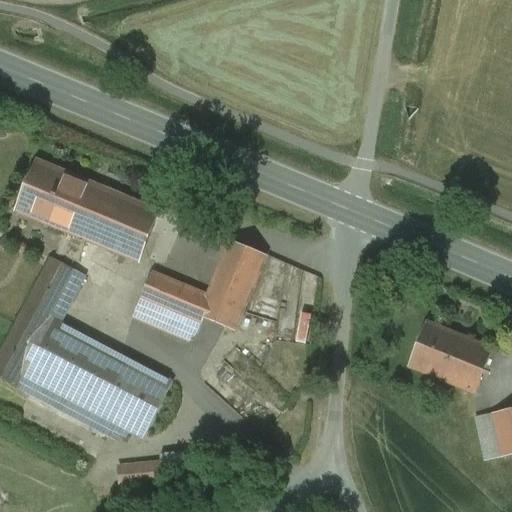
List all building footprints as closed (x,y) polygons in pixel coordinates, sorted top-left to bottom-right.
[(160,214),(37,162),(16,212),(65,232),(88,242),(140,263),(160,214)] [(88,242),(65,232),(56,255),(79,265),(88,242)] [(267,257),(229,242),(207,297),(152,274),(133,319),(190,342),(199,318),(236,333),(267,257)] [(85,277),(52,259),(0,356),(0,377),(29,394),(35,382),(140,438),(170,380),(61,322),(85,277)] [(268,281),(286,282),(281,336),(296,338),(298,317),(310,318),(315,268),(270,263),(268,281)] [(495,347),(426,319),(407,366),(476,394),(495,347)] [(511,412),(474,420),(483,465),(511,459),(511,412)] [(162,465),(121,468),(122,485),(163,482),(163,484),(206,481),(204,454),(161,457),(162,465)]
